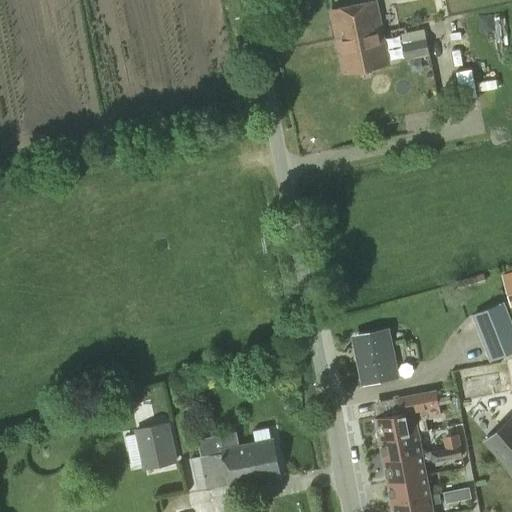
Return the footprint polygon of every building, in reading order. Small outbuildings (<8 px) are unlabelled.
[(337,40),(381,31),(376,10),(373,0),(370,0),(331,9),(333,19),(337,40)] [(282,36),(302,33),(297,5),(278,8),(282,36)] [(381,31),(337,40),(344,71),(387,62),(381,31)] [(406,60),(429,55),(426,38),(402,43),(406,60)] [(461,88),(474,87),(473,67),(460,68),(461,88)] [(170,233),(155,235),(152,220),(125,225),(127,241),(143,238),(145,254),(173,249),(170,233)] [(227,263),(146,282),(161,343),(243,323),(239,306),(265,300),(261,284),(233,291),(227,263)] [(511,350),(511,318),(504,299),(471,312),(490,359),(511,350)] [(364,381),(396,375),(387,331),(355,338),(364,381)] [(128,394),(131,405),(155,398),(152,388),(128,394)] [(436,389),(397,397),(401,412),(374,417),(378,438),(419,431),(417,419),(428,417),(426,409),(439,407),(436,389)] [(511,419),(510,418),(485,440),(511,471),(511,419)] [(169,422),(134,429),(143,469),(178,462),(169,422)] [(419,431),(378,438),(383,460),(423,452),(419,431)] [(459,434),(443,437),(445,450),(460,447),(461,447),(459,434)] [(279,476),(272,439),(239,446),(223,448),(223,450),(201,454),(201,455),(207,485),(207,486),(230,482),(231,485),(244,482),(279,476)] [(460,447),(445,450),(447,460),(462,457),(460,447)] [(387,481),(427,473),(425,460),(433,459),(431,451),(423,452),(383,460),(387,481)] [(201,455),(190,457),(195,488),(207,486),(207,485),(201,455)] [(427,473),(387,481),(391,502),(431,495),(427,473)] [(469,488),(457,490),(459,501),(472,499),(469,488)] [(392,511),(434,511),(433,503),(441,502),(439,493),(431,495),(391,502),(392,511)]
